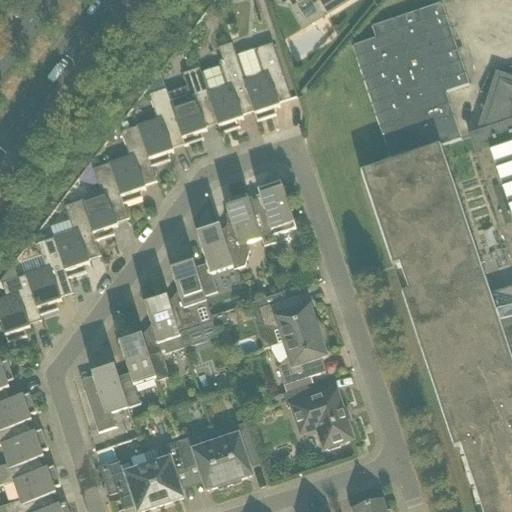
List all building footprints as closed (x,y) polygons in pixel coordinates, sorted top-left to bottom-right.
[(289,5),(291,8),(304,0),(314,0),(325,17),(351,0),(276,0),(277,2),(280,5),(285,6),(289,5)] [(511,511),(511,362),(506,345),(510,343),(511,341),(511,85),(501,82),(494,102),(485,131),(470,136),(511,263),(511,288),(490,296),(440,149),(461,141),(446,95),(469,87),(442,6),(372,29),(376,41),(353,48),(392,165),(362,175),(393,269),(400,267),(409,294),(402,297),(454,451),(461,449),(482,511),(511,511)] [(219,126),(218,126),(221,136),(241,130),(237,120),(254,114),(255,114),(244,85),(245,84),(236,59),(237,59),(233,46),(219,50),(223,63),(220,64),(221,68),(202,75),(201,76),(208,97),(219,126)] [(274,107),(292,101),(273,46),(256,52),(237,59),(236,59),(245,84),(244,85),(255,114),(254,114),(258,124),(277,118),(274,107)] [(185,147),(184,147),(185,149),(204,142),(201,132),(218,126),(219,126),(208,97),(201,76),(202,75),(201,70),(183,76),(191,101),(173,108),(171,108),(185,147)] [(171,108),(173,108),(167,91),(150,97),(158,122),(138,129),(152,169),(153,169),(171,163),(167,153),(184,147),(185,147),(171,108)] [(124,207),(125,206),(143,200),(139,190),(158,184),(153,169),(152,169),(138,129),(122,134),(130,159),(109,166),(124,207)] [(96,244),(97,244),(115,238),(111,227),(130,221),(125,206),(124,207),(109,166),(94,172),(102,197),(81,204),(96,244)] [(275,238),(297,231),(291,214),(294,213),(289,199),(286,200),(281,185),(259,193),(263,204),(251,208),(262,241),(265,249),(277,245),(275,238)] [(227,211),(233,230),(239,247),(227,251),(233,269),(235,272),(245,268),(250,252),(248,245),(262,241),(251,208),(247,197),(228,203),(231,210),(227,211)] [(68,281),(69,281),(87,275),(83,265),(102,258),(97,244),(96,244),(81,204),(66,209),(74,234),(53,241),(68,281)] [(227,251),(221,231),(198,239),(207,266),(196,270),(205,298),(218,294),(212,276),(233,269),(227,251)] [(40,318),(41,318),(59,312),(55,302),(74,296),(69,281),(68,281),(53,241),(38,246),(46,271),(25,278),(40,318)] [(208,307),(205,298),(196,270),(194,266),(172,273),(181,301),(170,305),(180,335),(200,328),(213,324),(208,307)] [(0,303),(0,320),(8,346),(28,339),(24,329),(43,323),(41,318),(40,318),(25,278),(2,286),(7,301),(0,303)] [(223,290),(227,306),(244,302),(240,286),(223,290)] [(284,345),(323,332),(322,331),(321,328),(320,326),(319,325),(318,323),(317,322),(315,320),(313,318),(310,309),(304,311),(297,290),(248,306),(255,327),(280,332),(284,345)] [(145,308),(159,350),(165,353),(166,357),(185,351),(180,335),(170,305),(168,300),(145,308)] [(229,326),(225,314),(212,319),(216,330),(229,326)] [(314,386),(311,379),(321,376),(317,362),(327,359),(324,349),(324,347),(324,345),(325,343),(325,341),(324,339),(324,337),(324,334),(323,332),(284,345),(288,359),(278,370),(287,395),(314,386)] [(118,379),(129,410),(141,406),(135,388),(157,380),(149,358),(142,335),(119,343),(130,376),(118,379)] [(149,358),(157,380),(158,384),(170,380),(162,354),(149,358)] [(14,382),(8,363),(0,365),(0,406),(10,403),(4,386),(14,382)] [(85,393),(99,435),(117,430),(112,415),(129,410),(118,379),(115,370),(92,377),(96,389),(85,393)] [(302,435),(309,433),(318,430),(325,450),(328,449),(329,453),(341,449),(339,445),(352,441),(346,423),(349,422),(345,411),(342,412),(336,393),(318,400),(314,386),(287,395),(284,396),(288,411),(293,409),(302,435)] [(0,447),(2,447),(32,436),(26,419),(37,415),(30,396),(10,403),(0,406),(0,447)] [(216,445),(230,487),(240,484),(241,482),(251,478),(242,452),(254,448),(246,425),(234,429),(237,438),(216,445)] [(8,466),(0,469),(0,488),(14,484),(14,483),(45,472),(44,472),(39,455),(49,452),(42,432),(32,436),(2,447),(8,466)] [(230,487),(216,445),(193,453),(189,440),(178,444),(187,471),(198,468),(206,493),(216,490),(219,491),(230,487)] [(175,475),(187,471),(178,444),(156,452),(160,464),(148,468),(161,508),(183,501),(175,475)] [(101,470),(110,497),(129,490),(136,511),(150,511),(161,508),(148,468),(144,456),(101,470)] [(0,509),(0,511),(47,511),(57,509),(56,509),(51,492),(61,488),(55,469),(44,472),(45,472),(14,483),(14,484),(20,503),(0,509)] [(386,511),(383,502),(352,511),(386,511)]
